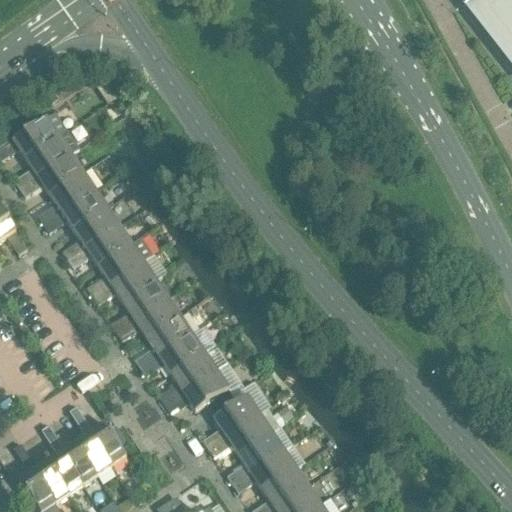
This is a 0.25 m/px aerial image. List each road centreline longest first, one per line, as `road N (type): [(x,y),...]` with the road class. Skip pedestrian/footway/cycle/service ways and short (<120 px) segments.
road 1 (secondary): [(155,62),(313,283),(511,505)]
road 2 (secondary): [(511,275),(351,0)]
road 3 (residential): [(0,443),(91,379),(18,272)]
road 4 (secondary): [(19,54),(100,46),(155,62)]
